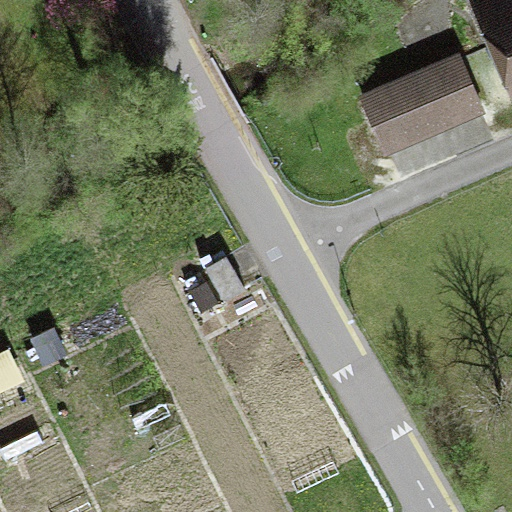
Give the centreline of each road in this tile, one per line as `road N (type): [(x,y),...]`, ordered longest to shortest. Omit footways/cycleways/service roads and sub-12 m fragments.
road 1 (residential): [(281,247),(438,511)]
road 2 (residential): [(153,0),(281,247)]
road 3 (residential): [(281,247),(511,152)]
